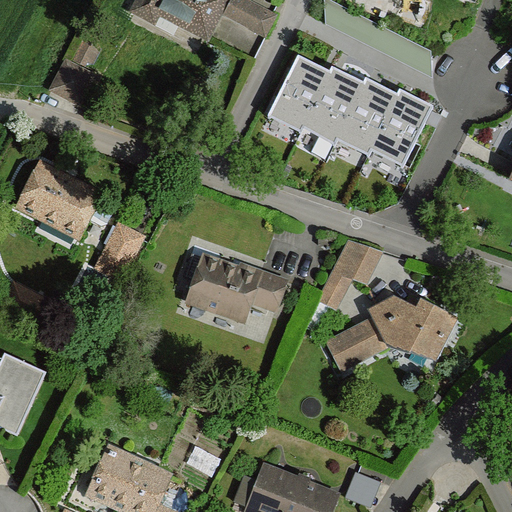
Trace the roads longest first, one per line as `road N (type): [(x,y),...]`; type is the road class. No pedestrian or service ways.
road 1 (residential): [(214,180),(511,279)]
road 2 (residential): [(214,180),(21,115)]
road 3 (residential): [(511,509),(469,407),(511,362)]
